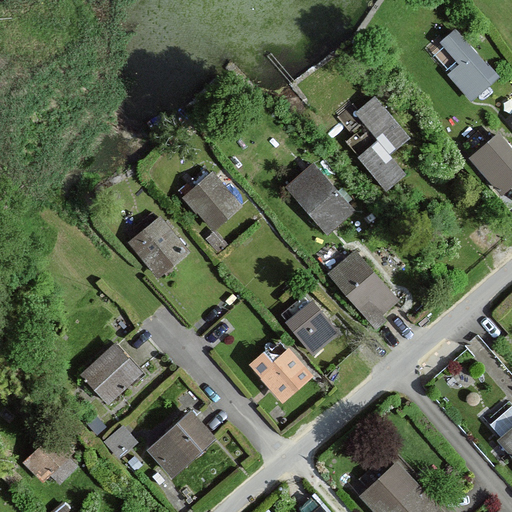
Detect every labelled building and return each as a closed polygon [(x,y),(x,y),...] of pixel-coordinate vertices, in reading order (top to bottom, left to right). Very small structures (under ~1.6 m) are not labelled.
[(466,104),(495,79),(452,32),(436,46),(454,67),(442,78),(466,104)] [(407,141),(371,99),(350,116),(374,144),(353,162),(382,196),(403,178),(387,158),(407,141)] [(469,162),(497,196),(511,184),(511,156),(497,139),(469,162)] [(281,192),(324,239),(352,214),(309,167),(281,192)] [(207,173),(177,202),(209,235),(239,206),(207,173)] [(125,246),(155,281),(186,255),(156,220),(125,246)] [(351,253),(323,277),(368,330),(396,306),(351,253)] [(335,335),(309,303),(283,325),(309,357),(335,335)] [(140,376),(111,345),(78,375),(107,406),(140,376)] [(256,380),(279,406),(311,378),(287,352),(256,380)] [(212,440),(187,412),(145,451),(170,478),(212,440)] [(115,461),(134,446),(119,427),(99,442),(115,461)] [(511,429),(495,444),(511,464),(511,429)] [(44,493),(75,468),(50,438),(19,463),(44,493)] [(367,511),(439,511),(396,464),(356,499),(367,511)]
